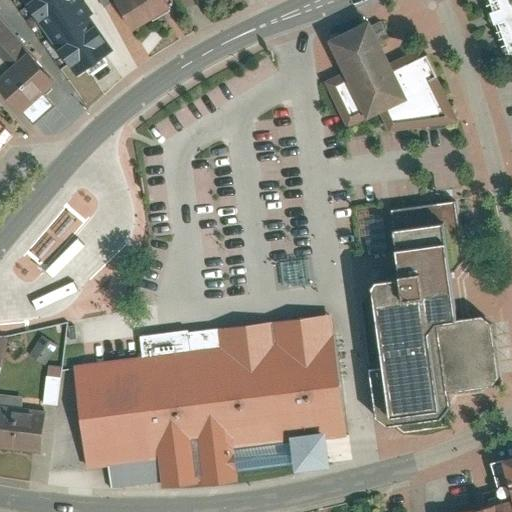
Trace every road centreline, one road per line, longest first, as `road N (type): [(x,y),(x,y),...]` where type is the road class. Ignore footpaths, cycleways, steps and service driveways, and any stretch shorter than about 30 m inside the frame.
road 1 (tertiary): [(0,240),(119,111),(231,41),(328,0)]
road 2 (residential): [(511,415),(467,446),(366,483),(269,505),(185,511)]
road 3 (residential): [(434,0),(473,94),(511,258)]
